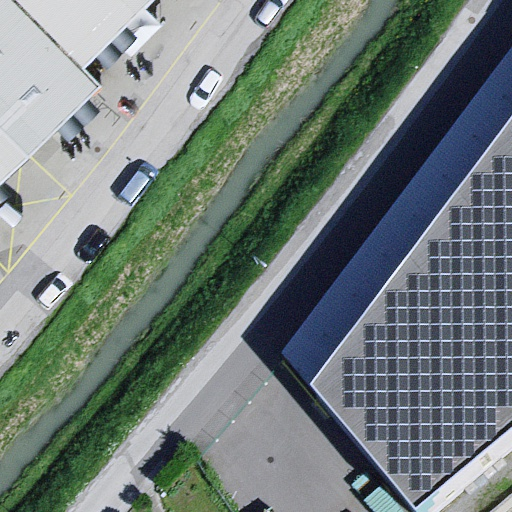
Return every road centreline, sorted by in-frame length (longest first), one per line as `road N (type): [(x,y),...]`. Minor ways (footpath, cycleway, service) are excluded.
road 1 (unclassified): [(498,0),(258,335),(111,511)]
road 2 (unclassified): [(242,0),(90,208),(0,315)]
